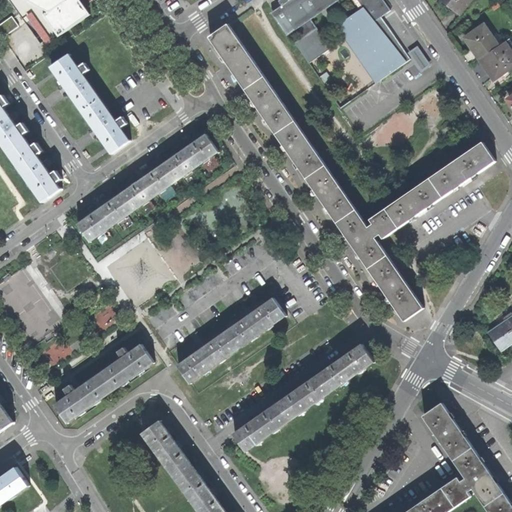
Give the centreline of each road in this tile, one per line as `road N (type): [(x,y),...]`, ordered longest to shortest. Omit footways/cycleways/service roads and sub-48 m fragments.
road 1 (residential): [(211,101),(365,317),(427,357)]
road 2 (residential): [(65,449),(143,399),(163,399),(252,511)]
road 3 (residential): [(511,152),(405,0)]
road 4 (residential): [(427,357),(337,511)]
road 5 (residential): [(511,216),(427,357)]
road 6 (residential): [(211,101),(85,187)]
road 7 (residential): [(0,61),(85,187)]
road 8 (residential): [(121,0),(183,94),(211,101)]
